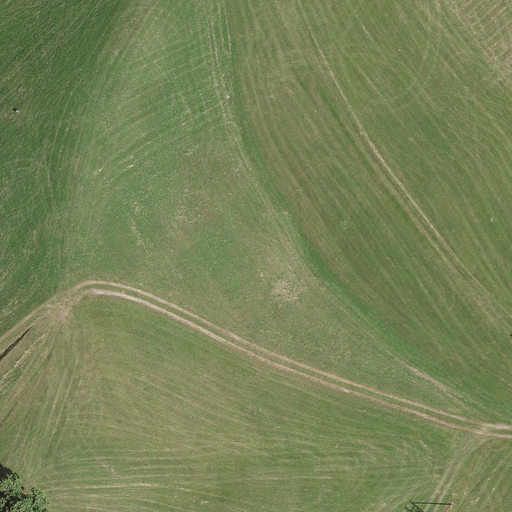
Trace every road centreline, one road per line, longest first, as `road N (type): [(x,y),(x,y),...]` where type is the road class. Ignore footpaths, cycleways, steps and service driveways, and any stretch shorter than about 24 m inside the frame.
road 1 (track): [(0,346),(74,299),(107,293),(140,299),(230,343),(409,407),(511,432)]
road 2 (track): [(74,299),(0,411)]
